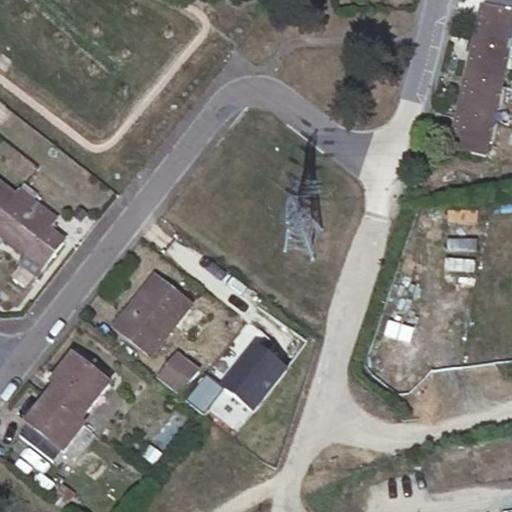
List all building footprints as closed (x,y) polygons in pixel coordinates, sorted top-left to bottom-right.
[(475,39),(511,47),(511,40),(511,0),(482,0),(482,5),(475,39)] [(475,39),(467,75),(503,82),(510,50),(511,47),(475,39)] [(503,82),(467,75),(459,111),(495,119),(503,84),(503,82)] [(487,155),(495,121),(495,119),(459,111),(452,147),(487,155)] [(10,206),(0,219),(0,233),(26,254),(20,262),(37,276),(65,240),(45,226),(53,216),(28,197),(34,190),(26,185),(10,206)] [(0,219),(10,206),(0,198),(0,219)] [(192,305),(161,281),(146,300),(142,298),(116,330),(151,357),(192,305)] [(288,371),(256,347),(223,390),(254,414),(288,371)] [(184,403),(204,375),(179,357),(160,385),(184,403)] [(61,390),(53,401),(83,424),(112,387),(77,360),(57,386),(61,390)] [(53,401),(52,401),(31,427),(34,429),(25,439),(56,464),(64,452),(67,454),(87,428),(83,424),(53,401)] [(511,441),(435,456),(441,486),(511,472),(511,441)]
